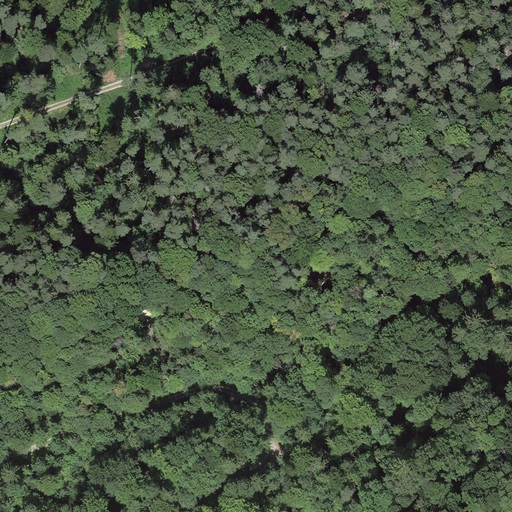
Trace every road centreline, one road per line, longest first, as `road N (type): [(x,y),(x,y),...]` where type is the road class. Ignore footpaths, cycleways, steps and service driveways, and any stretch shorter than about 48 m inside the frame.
road 1 (track): [(187,511),(278,459),(255,405),(230,386),(207,385),(0,458)]
road 2 (track): [(0,124),(243,35),(306,0)]
road 3 (track): [(278,459),(511,372)]
